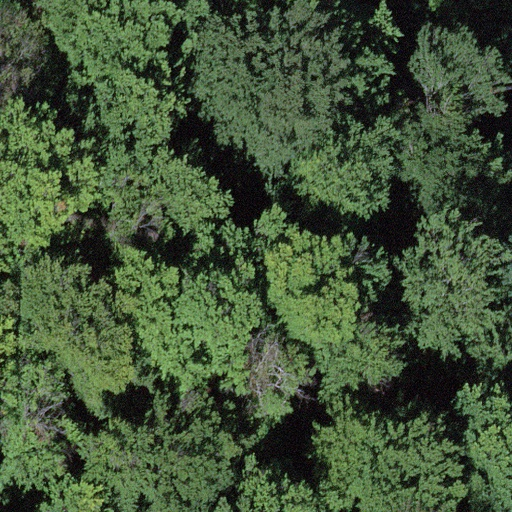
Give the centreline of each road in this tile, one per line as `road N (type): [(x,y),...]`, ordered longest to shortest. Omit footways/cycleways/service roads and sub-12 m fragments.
road 1 (track): [(511,223),(196,0)]
road 2 (track): [(511,207),(345,0)]
